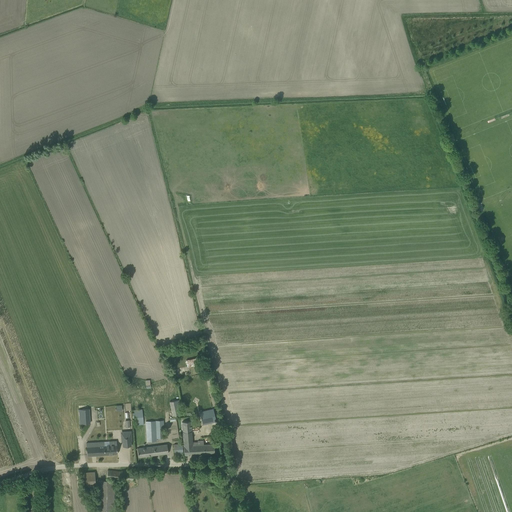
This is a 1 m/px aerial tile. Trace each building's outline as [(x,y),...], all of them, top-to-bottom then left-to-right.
[(186,360),(187,367),(197,365),(195,358),(186,360)] [(192,376),(199,407),(212,404),(205,373),(192,376)] [(169,401),(172,416),(182,414),(179,399),(169,401)] [(79,409),(80,424),(90,423),(89,409),(79,409)] [(133,410),(135,425),(144,424),(142,409),(133,410)] [(155,420),(155,421),(145,421),(146,441),(156,441),(156,439),(164,438),(164,433),(163,433),(162,420),(155,420)] [(197,442),(192,442),(191,421),(182,422),(184,455),(214,454),(214,443),(203,444),(203,440),(197,441),(197,442)] [(130,441),(131,441),(131,431),(126,431),(126,437),(122,438),(123,446),(131,446),(130,441)] [(85,443),(85,447),(86,456),(117,454),(117,445),(114,445),(114,441),(109,441),(109,445),(104,446),(104,442),(85,443)] [(137,448),(139,457),(168,453),(167,444),(137,448)] [(173,444),(174,454),(183,454),(182,444),(173,444)] [(96,511),(116,511),(117,481),(116,481),(116,480),(133,481),(134,473),(107,470),(106,478),(107,478),(107,481),(97,481),(96,511)] [(82,473),(82,478),(83,488),(96,487),(95,472),(82,473)]
